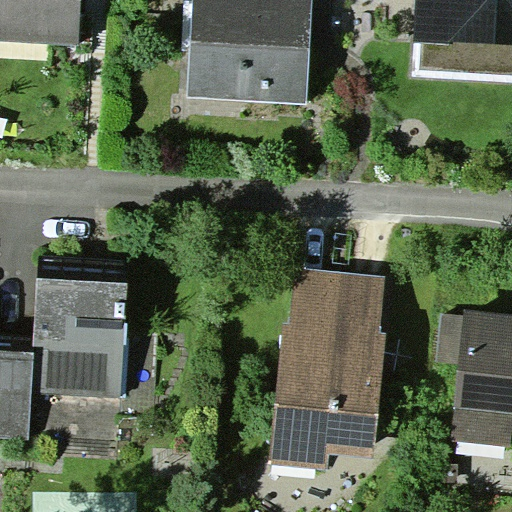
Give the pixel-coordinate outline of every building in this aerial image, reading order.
[(0,0),(0,43),(78,48),(80,0),(0,0)] [(194,0),(190,98),(308,103),(312,0),(194,0)] [(511,0),(416,0),(414,39),(411,76),(511,82),(511,0)] [(385,278),(294,269),(289,323),(283,322),(269,466),(325,471),(327,455),(374,460),(387,334),(379,333),(385,278)] [(38,276),(34,350),(32,394),(122,398),(128,281),(38,276)] [(456,408),(453,440),(511,446),(511,314),(463,309),(462,315),(441,313),(434,374),(455,376),(452,408),(456,408)] [(0,437),(30,439),(32,394),(34,350),(0,348),(0,437)]
